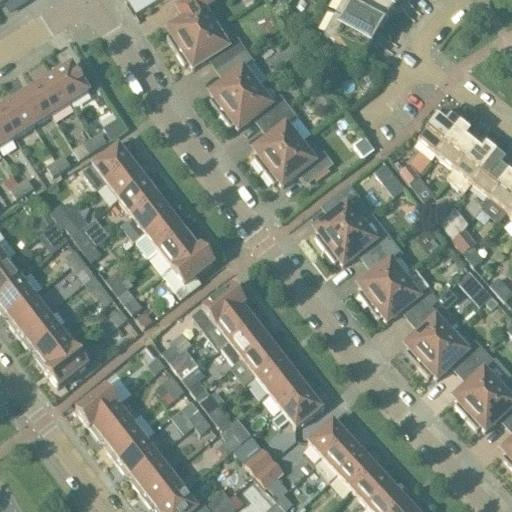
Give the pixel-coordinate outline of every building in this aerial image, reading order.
[(0,0),(0,8),(13,0),(0,0)] [(170,39),(166,41),(175,56),(214,32),(202,13),(213,6),(209,0),(196,0),(182,9),(188,20),(167,33),(170,39)] [(344,0),(337,12),(334,16),(375,41),(376,38),(386,23),(356,0),(344,0)] [(356,0),(386,23),(397,8),(400,6),(392,0),(356,0)] [(334,16),(331,21),(322,40),(364,60),(372,43),(373,44),(375,41),(334,16)] [(213,60),(221,71),(244,55),(252,49),(245,38),(237,44),(226,50),(214,32),(175,56),(184,70),(189,68),(192,73),(213,60)] [(209,106),(219,119),(256,91),(242,73),(252,66),(244,55),(221,71),(229,82),(209,97),(213,102),(209,106)] [(71,68),(52,80),(69,108),(88,96),(71,68)] [(33,91),(51,119),(69,108),(52,80),(33,91)] [(15,103),(32,130),(51,119),(33,91),(15,103)] [(269,108),(256,91),(219,119),(230,133),(234,129),(238,134),(258,119),(265,129),(287,112),(279,101),(269,108)] [(0,111),(0,119),(14,142),(32,130),(15,103),(0,111)] [(256,159),(252,162),(263,176),(299,148),(286,130),(296,122),(287,112),(265,129),(273,138),(253,154),(256,159)] [(440,117),(417,145),(435,160),(458,131),(440,117)] [(0,119),(0,150),(14,142),(0,119)] [(476,146),(458,131),(435,160),(452,174),(453,174),(476,146)] [(99,137),(90,142),(97,152),(105,147),(99,137)] [(82,147),(88,158),(97,152),(90,142),(82,147)] [(452,174),(445,184),(463,197),(470,189),(471,189),(494,160),(476,146),(453,174),(452,174)] [(91,170),(105,187),(131,167),(126,162),(130,159),(120,147),(91,170)] [(313,165),(299,148),(263,176),(273,189),(277,186),(281,191),(301,176),(309,185),(331,168),(323,157),(313,165)] [(69,171),(62,159),(54,164),(61,176),(69,171)] [(511,174),(494,160),(471,189),(488,203),(511,174)] [(45,170),(52,181),(61,176),(54,164),(45,170)] [(105,187),(118,204),(147,182),(138,170),(135,173),(131,167),(105,187)] [(391,200),(402,191),(383,167),(372,176),(391,200)] [(411,172),(402,180),(408,189),(418,181),(411,172)] [(511,174),(488,203),(506,217),(511,209),(511,174)] [(418,181),(408,189),(415,197),(425,190),(418,181)] [(33,193),(26,182),(17,188),(24,198),(33,193)] [(147,182),(118,204),(131,222),(157,201),(153,196),(156,194),(147,182)] [(8,193),(15,204),(24,198),(17,188),(8,193)] [(317,238),(313,241),(324,255),(360,227),(347,209),(357,202),(348,191),(326,208),(334,218),(314,233),(317,238)] [(144,238),(134,246),(135,247),(174,216),(165,205),(161,207),(157,201),(131,222),(144,238)] [(440,210),(431,218),(437,226),(447,219),(440,210)] [(58,211),(49,218),(55,226),(64,218),(58,211)] [(135,247),(148,263),(157,256),(183,236),(179,230),(182,228),(174,216),(135,247)] [(61,234),(71,226),(64,218),(55,226),(61,234)] [(444,235),(454,228),(447,219),(437,226),(444,235)] [(342,270),(362,255),(370,265),(392,247),(384,237),(374,244),(360,227),(324,255),(334,269),(338,265),(342,270)] [(188,241),(183,236),(157,256),(170,272),(170,273),(200,250),(191,239),(188,241)] [(51,245),(57,254),(67,246),(61,238),(51,245)] [(78,251),(84,259),(94,252),(88,244),(78,251)] [(468,246),(459,254),(465,263),(475,255),(468,246)] [(361,295),(357,298),(367,312),(404,283),(390,266),(400,258),(392,247),(370,265),(377,274),(357,290),(361,295)] [(195,282),(213,268),(200,250),(170,273),(170,272),(161,279),(180,304),(200,288),(195,282)] [(90,267),(100,260),(94,252),(84,259),(90,267)] [(64,263),(70,271),(80,263),(74,255),(64,263)] [(472,271),(482,264),(475,255),(465,263),(472,271)] [(76,279),(86,271),(80,263),(70,271),(76,279)] [(0,299),(20,284),(7,266),(0,271),(0,299)] [(104,285),(111,293),(120,286),(114,278),(104,285)] [(497,282),(489,291),(496,299),(505,290),(497,282)] [(417,301),(404,283),(367,312),(378,325),(382,322),(386,327),(406,312),(414,322),(435,304),(427,293),(417,301)] [(7,321),(33,301),(20,284),(0,299),(0,317),(3,315),(7,321)] [(117,301),(126,294),(120,286),(111,293),(117,301)] [(100,289),(90,297),(96,305),(106,297),(100,289)] [(244,307),(231,290),(201,313),(191,321),(204,338),(214,331),(244,307)] [(511,298),(505,290),(496,299),(504,307),(511,298)] [(103,313),(112,305),(106,297),(96,305),(103,313)] [(17,340),(46,317),(33,301),(7,321),(11,326),(8,329),(17,340)] [(124,310),(131,320),(141,312),(133,303),(124,310)] [(405,358),(416,370),(450,339),(435,322),(445,314),(435,304),(414,322),(423,332),(404,349),(408,354),(405,358)] [(215,332),(215,331),(228,347),(254,327),(250,322),(253,319),(244,307),(214,331),(215,332)] [(110,322),(117,331),(127,324),(119,314),(110,322)] [(29,349),(34,355),(60,335),(46,317),(17,340),(26,352),(29,349)] [(142,333),(152,326),(145,317),(135,324),(142,333)] [(254,327),(228,347),(241,365),(270,342),(262,330),(258,333),(254,327)] [(35,363),(44,374),(72,351),(60,335),(34,355),(38,360),(35,363)] [(436,384),(455,367),(463,376),(484,356),(475,346),(465,355),(450,339),(416,370),(428,383),(432,379),(436,384)] [(270,342),(241,365),(254,382),(280,361),(276,356),(279,354),(270,342)] [(73,351),(72,351),(44,374),(57,392),(87,369),(73,351)] [(161,358),(168,368),(178,361),(171,351),(161,358)] [(457,407),(453,410),(465,423),(499,391),(484,375),(493,366),(484,356),(463,376),(471,385),(453,402),(457,407)] [(280,361),(254,382),(268,399),(297,376),(288,365),(285,367),(280,361)] [(147,370),(154,380),(164,372),(156,362),(147,370)] [(175,377),(181,385),(191,378),(185,370),(175,377)] [(297,376),(268,399),(281,416),(307,396),(303,390),(306,388),(297,376)] [(188,393),(197,385),(191,378),(181,385),(188,393)] [(161,389),(167,397),(177,389),(171,381),(161,389)] [(173,404),(183,397),(177,389),(167,397),(173,404)] [(74,414),(88,432),(118,409),(104,391),(74,414)] [(511,396),(508,401),(499,391),(465,423),(476,435),(480,432),(484,436),(503,419),(511,428),(511,427),(511,396)] [(314,399),(311,401),(307,396),(281,416),(294,434),(324,411),(314,399)] [(202,411),(208,419),(217,412),(211,404),(202,411)] [(97,444),(100,441),(104,447),(130,427),(117,410),(118,410),(118,409),(88,432),(97,444)] [(214,427),(224,420),(217,412),(208,419),(214,427)] [(187,423),(193,431),(203,423),(197,415),(187,423)] [(114,466),(143,444),(153,437),(140,419),(130,427),(104,447),(108,452),(105,455),(114,466)] [(334,422),(307,447),(322,464),(346,441),(341,436),(344,434),(334,422)] [(200,439),(209,431),(203,423),(193,431),(200,439)] [(505,459),(501,463),(511,474),(511,427),(511,428),(511,429),(511,444),(501,454),(505,459)] [(240,448),(232,438),(224,445),(232,455),(240,448)] [(346,441),(322,464),(337,480),(365,455),(354,444),(351,446),(346,441)] [(123,478),(126,475),(131,481),(156,461),(143,444),(114,466),(123,478)] [(216,451),(224,461),(232,455),(224,445),(216,451)] [(286,474),(302,461),(292,449),(276,462),(286,474)] [(243,468),(253,480),(272,465),(261,452),(243,468)] [(365,455),(337,480),(351,495),(375,473),(371,468),(374,465),(365,455)] [(132,489),(140,500),(169,478),(156,461),(131,481),(135,487),(132,489)] [(265,493),(283,477),(272,465),(253,480),(265,493)] [(375,473),(351,495),(366,511),(393,486),(383,476),(380,478),(375,473)] [(149,511),(153,510),(154,511),(160,511),(182,495),(169,478),(140,500),(149,511)] [(366,511),(397,511),(405,505),(400,500),(403,497),(393,486),(366,511)] [(203,509),(205,511),(218,511),(229,503),(221,494),(203,509)] [(195,511),(182,495),(160,511),(195,511)] [(287,511),(291,509),(282,499),(275,506),(280,511),(287,511)] [(235,511),(229,503),(218,511),(235,511)]
